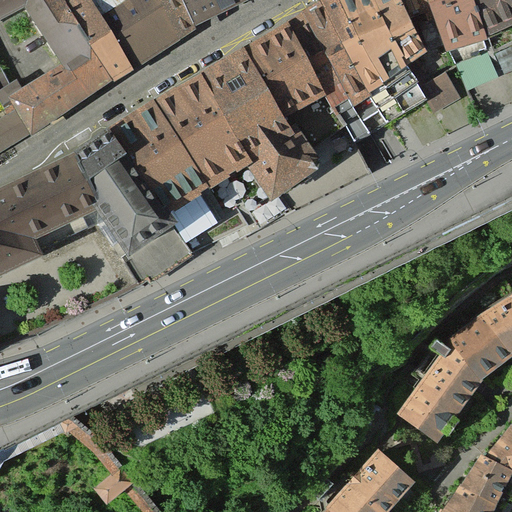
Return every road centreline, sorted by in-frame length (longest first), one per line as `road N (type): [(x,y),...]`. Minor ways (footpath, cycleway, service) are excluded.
road 1 (secondary): [(0,389),(511,141)]
road 2 (residential): [(0,172),(287,0)]
